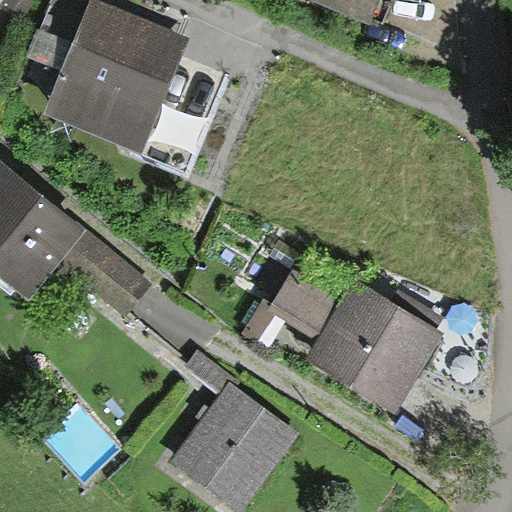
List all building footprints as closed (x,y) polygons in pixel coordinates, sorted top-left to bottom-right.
[(96,0),(48,114),(139,152),(189,35),(105,0),(96,0)] [(318,0),(371,22),(380,0),(318,0)] [(157,148),(192,164),(207,132),(171,116),(157,148)] [(0,159),(0,158),(0,279),(27,301),(61,260),(129,315),(154,283),(0,159)] [(301,365),(394,416),(438,336),(357,292),(350,305),(297,277),(275,317),(315,339),(301,365)] [(168,466),(227,511),(246,511),(301,442),(230,387),(168,466)]
